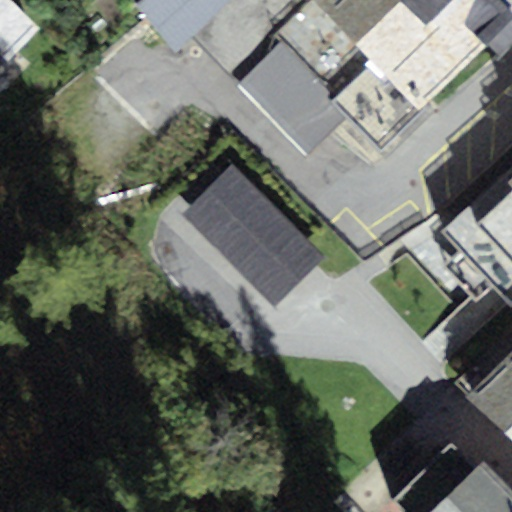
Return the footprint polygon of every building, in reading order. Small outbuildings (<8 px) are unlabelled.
[(0,0),(0,62),(40,21),(17,0),(0,0)] [(511,30),(511,0),(339,0),(438,102),(511,30)] [(298,52),(255,95),(322,161),(365,117),(298,52)] [(326,257),(233,163),(183,213),(276,306),(326,257)] [(511,188),(455,240),(511,302),(511,188)] [(511,397),(498,411),(511,425),(511,397)] [(389,485),(408,504),(467,446),(449,427),(389,485)] [(511,511),(511,493),(482,465),(436,511),(511,511)]
